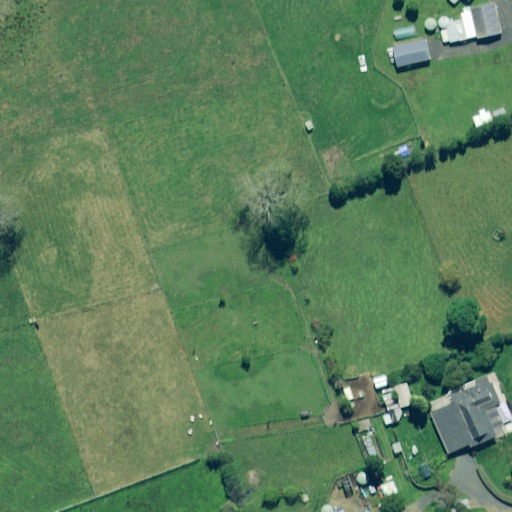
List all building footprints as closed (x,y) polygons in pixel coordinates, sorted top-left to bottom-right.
[(467,18),(474,17),(479,39),(502,34),(496,5),(473,9),(466,11),(467,18)] [(438,17),(440,31),(454,29),(451,14),(438,17)] [(440,31),(438,17),(423,19),(425,33),(440,31)] [(468,25),(466,20),(457,22),(461,41),(469,39),(466,26),(468,25)] [(416,35),(415,27),(396,31),(397,39),(416,35)] [(456,31),(442,34),(444,44),(458,41),(456,31)] [(427,40),(395,46),(398,66),(431,60),(427,40)] [(506,108),(494,112),(497,120),(509,116),(506,108)] [(491,113),(487,114),(485,109),(479,111),(481,116),(474,119),(477,128),(494,122),(491,113)] [(389,385),(386,376),(375,379),(378,389),(389,385)] [(477,382),(479,387),(452,399),(454,403),(430,414),(448,455),(470,446),(472,450),(494,440),(492,436),(508,428),(498,406),(504,404),(491,376),(477,382)] [(413,405),(408,384),(396,387),(401,408),(413,405)] [(374,431),(362,435),(371,463),(382,460),(374,431)] [(427,461),(418,465),(425,480),(433,476),(427,461)] [(395,481),(382,486),(387,499),(400,494),(395,481)]
